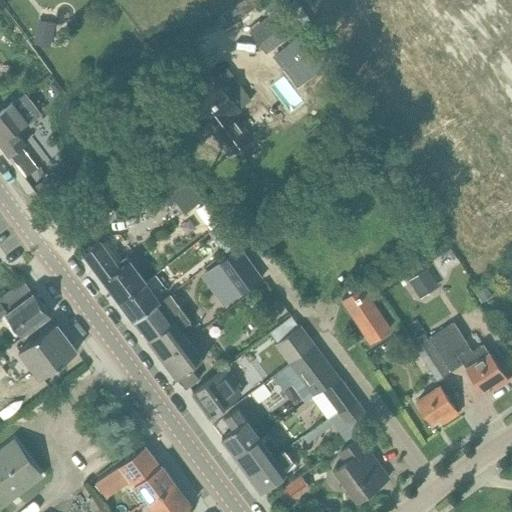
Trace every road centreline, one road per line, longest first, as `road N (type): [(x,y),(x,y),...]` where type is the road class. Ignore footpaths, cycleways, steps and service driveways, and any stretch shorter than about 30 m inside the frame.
road 1 (tertiary): [(0,189),(238,511)]
road 2 (residential): [(438,490),(253,245)]
